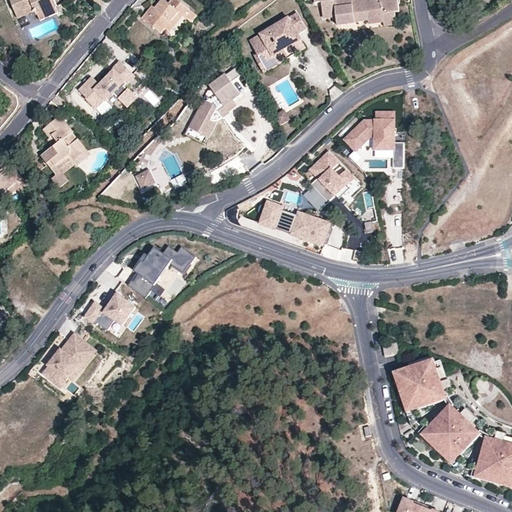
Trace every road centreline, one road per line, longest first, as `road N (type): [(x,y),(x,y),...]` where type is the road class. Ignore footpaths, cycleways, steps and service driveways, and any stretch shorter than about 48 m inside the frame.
road 1 (residential): [(174,216),(249,187),(368,90),(425,68),(434,56),(421,0)]
road 2 (residential): [(359,274),(368,355),(395,459),(417,477),(500,511)]
road 3 (residential): [(0,374),(118,238),(174,216)]
road 4 (residential): [(174,216),(359,274)]
road 5 (residential): [(121,0),(38,97)]
